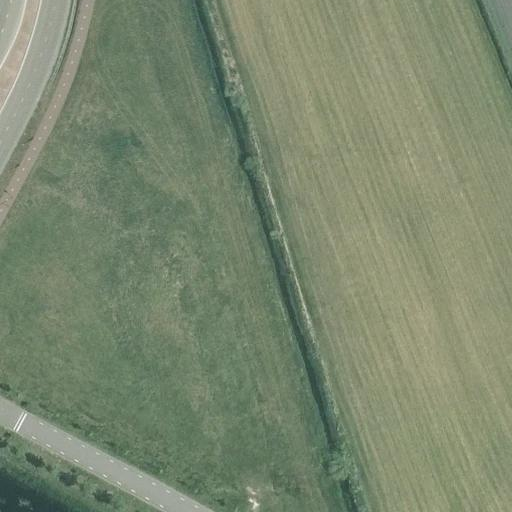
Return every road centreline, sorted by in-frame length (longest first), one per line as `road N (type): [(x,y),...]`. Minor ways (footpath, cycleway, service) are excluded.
road 1 (unclassified): [(186,511),(0,412)]
road 2 (secondary): [(0,146),(36,70),(54,0)]
